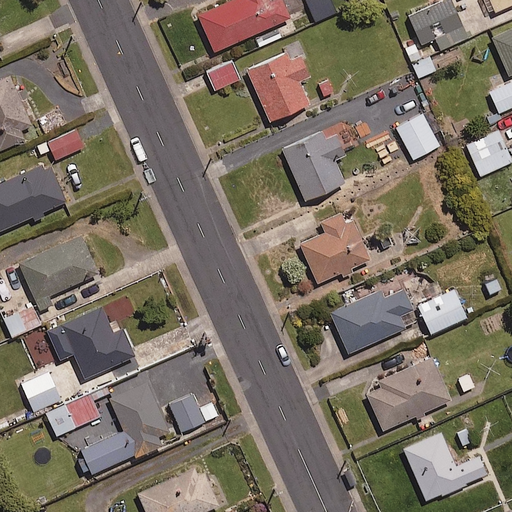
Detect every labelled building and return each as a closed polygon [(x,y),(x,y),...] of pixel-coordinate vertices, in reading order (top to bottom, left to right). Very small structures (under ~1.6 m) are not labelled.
[(225,0),(196,13),(214,52),(290,18),(281,0),(225,0)] [(336,13),(330,0),(307,0),(316,21),(336,13)] [(468,37),(450,0),(441,0),(408,15),(422,45),(436,39),(441,50),(468,37)] [(511,0),(489,0),(495,12),(511,4),(511,0)] [(511,30),(493,38),(510,75),(511,74),(511,30)] [(292,60),(289,53),(248,71),(270,122),(309,105),(299,83),(310,78),(300,56),(292,60)] [(440,58),(438,54),(413,64),(424,91),(434,87),(429,73),(435,71),(432,61),(440,58)] [(239,80),(232,63),(209,72),(215,89),(239,80)] [(32,125),(9,76),(0,80),(0,150),(23,140),(19,131),(32,125)] [(511,81),(490,92),(499,113),(511,107),(511,81)] [(440,146),(422,113),(396,127),(414,160),(440,146)] [(511,161),(511,158),(499,129),(466,144),(481,176),(511,161)] [(84,147),(76,130),(45,145),(53,162),(84,147)] [(324,141),(321,133),(284,150),(306,201),(345,184),(335,160),(347,154),(338,134),(324,141)] [(0,231),(32,217),(34,222),(45,217),(42,212),(65,202),(47,163),(0,184),(0,231)] [(316,284),(339,273),(342,279),(355,272),(353,267),(369,259),(352,222),(346,226),(340,214),(321,223),(326,232),(298,246),(316,284)] [(392,233),(377,239),(383,254),(398,248),(392,233)] [(99,273),(81,235),(21,263),(41,308),(51,304),(48,296),(99,273)] [(478,286),(484,296),(489,293),(490,295),(502,289),(496,277),(478,286)] [(413,310),(404,289),(383,299),(380,292),(330,314),(348,353),(407,327),(402,315),(413,310)] [(419,305),(431,333),(467,318),(454,289),(419,305)] [(42,324),(35,305),(4,318),(12,337),(42,324)] [(114,333),(102,307),(48,332),(60,359),(75,353),(86,378),(134,356),(122,330),(114,333)] [(382,387),(366,394),(381,430),(450,401),(432,358),(379,381),(382,387)] [(61,399),(48,371),(21,383),(33,412),(61,399)] [(169,431),(148,376),(110,391),(112,398),(99,403),(113,438),(78,451),(87,475),(161,446),(157,436),(169,431)] [(199,408),(192,394),(170,405),(182,432),(218,415),(212,402),(199,408)] [(100,417),(90,395),(47,414),(56,436),(100,417)] [(427,501),(487,474),(478,453),(455,464),(441,433),(404,449),(427,501)] [(146,511),(204,511),(219,505),(204,472),(199,474),(196,468),(138,494),(146,511)]
